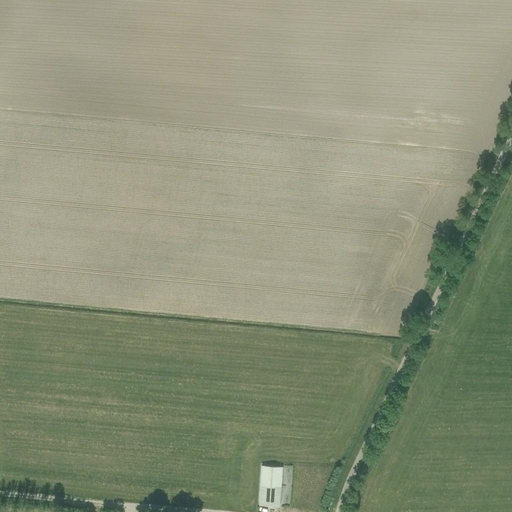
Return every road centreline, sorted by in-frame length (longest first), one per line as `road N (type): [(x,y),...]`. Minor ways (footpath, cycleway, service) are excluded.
road 1 (unclassified): [(341,511),(347,484),(511,136)]
road 2 (track): [(0,494),(121,505)]
